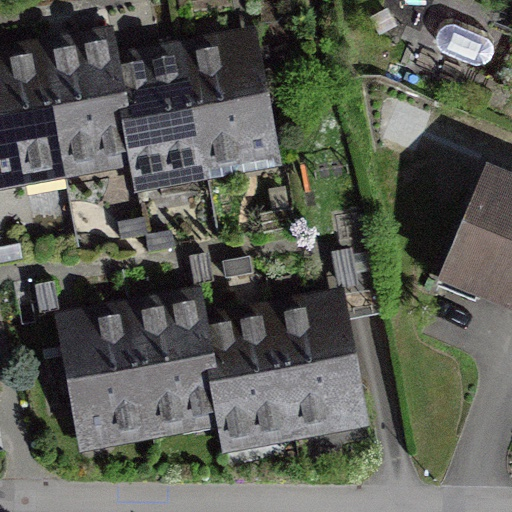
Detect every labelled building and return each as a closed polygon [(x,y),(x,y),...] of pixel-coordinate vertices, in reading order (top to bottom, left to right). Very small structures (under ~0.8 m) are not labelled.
[(254,31),(183,45),(207,176),(279,163),(254,31)] [(105,32),(40,44),(66,177),(130,165),(110,58),(105,32)] [(0,189),(66,177),(40,44),(0,51),(0,189)] [(135,190),(207,176),(183,45),(110,58),(130,165),(135,190)] [(511,182),(489,172),(449,269),(482,283),(478,294),(511,307),(511,182)] [(353,298),(271,313),(295,440),(377,425),(353,298)] [(195,299),(129,311),(153,441),(219,428),(200,327),(195,299)] [(80,454),(153,441),(129,311),(55,325),(80,454)] [(224,454),(295,440),(271,313),(200,327),(219,428),(224,454)]
